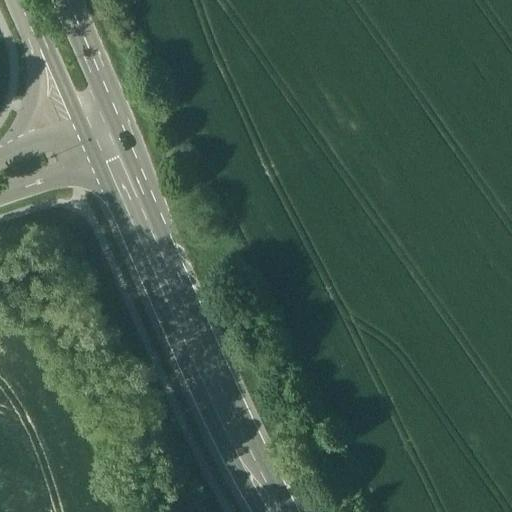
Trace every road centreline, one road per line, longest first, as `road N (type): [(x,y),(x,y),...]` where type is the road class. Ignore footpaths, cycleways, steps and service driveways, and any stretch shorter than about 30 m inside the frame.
road 1 (secondary): [(102,135),(273,511)]
road 2 (secondary): [(102,135),(94,81),(58,0)]
road 3 (residential): [(37,30),(33,100),(0,157)]
road 4 (secondary): [(37,30),(68,95),(102,135)]
